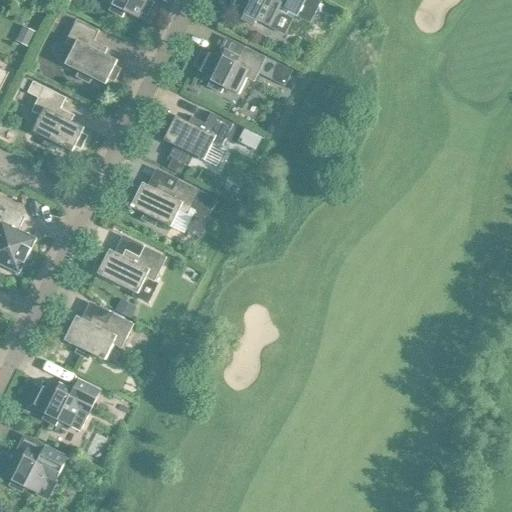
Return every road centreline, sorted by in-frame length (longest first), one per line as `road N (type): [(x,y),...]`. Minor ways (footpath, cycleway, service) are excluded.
road 1 (residential): [(183,0),(87,203)]
road 2 (residential): [(87,203),(0,375)]
